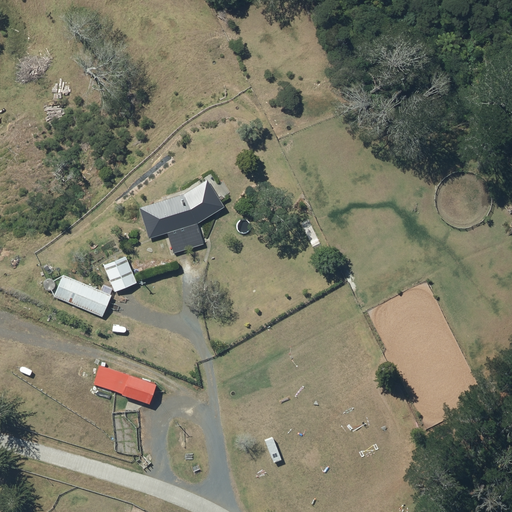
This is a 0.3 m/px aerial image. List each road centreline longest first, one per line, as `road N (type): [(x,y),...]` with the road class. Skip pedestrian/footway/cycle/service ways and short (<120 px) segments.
road 1 (residential): [(215,511),(0,442)]
road 2 (unknown): [(245,511),(218,381)]
